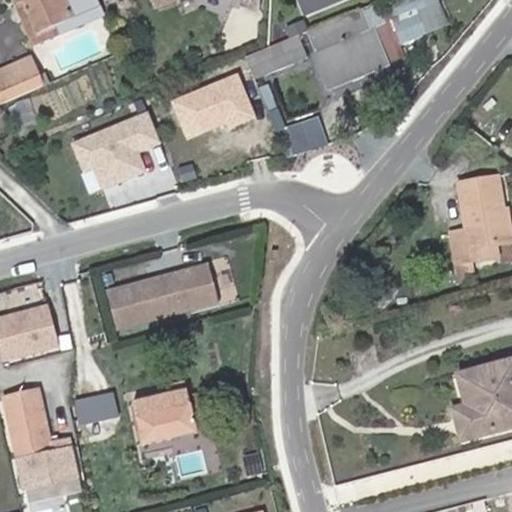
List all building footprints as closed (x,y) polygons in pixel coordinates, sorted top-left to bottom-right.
[(30,0),(37,15),(73,1),(72,0),(30,0)] [(380,64),(354,3),(305,23),(297,26),(322,87),(380,64)] [(300,12),(286,17),(291,29),(297,26),(305,23),(300,12)] [(27,45),(11,51),(23,80),(40,73),(27,45)] [(0,55),(0,90),(23,80),(11,51),(0,55)] [(225,75),(201,86),(213,117),(238,105),(225,75)] [(150,109),(70,141),(84,175),(95,170),(103,190),(149,172),(141,153),(164,144),(150,109)] [(285,124),(295,154),(324,145),(315,115),(285,124)] [(472,259),(470,245),(505,240),(495,174),(458,180),(464,229),(450,231),(454,261),(472,259)] [(203,258),(101,287),(111,324),(213,295),(203,258)] [(59,338),(48,297),(0,310),(0,342),(3,353),(59,338)] [(461,406),(454,407),(449,408),(455,435),(511,421),(511,365),(511,359),(454,373),(461,406)] [(72,452),(66,426),(40,431),(29,380),(0,386),(0,394),(16,465),(72,452)] [(130,406),(140,449),(194,436),(184,393),(182,394),(180,386),(165,389),(167,397),(130,406)] [(115,390),(77,398),(83,424),(121,415),(115,390)]
